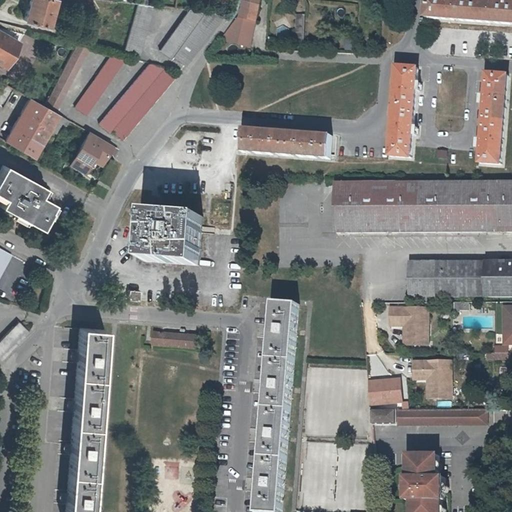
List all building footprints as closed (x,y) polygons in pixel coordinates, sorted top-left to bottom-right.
[(53,28),(60,0),(28,0),(23,19),(53,28)] [(261,3),(248,0),(246,0),(244,10),(241,17),(239,21),(224,39),(252,46),(261,3)] [(511,25),(511,4),(500,4),(500,0),(492,0),(492,4),(465,1),(464,0),(456,0),(457,1),(445,0),(434,0),(433,20),(511,25)] [(138,53),(153,4),(146,4),(142,3),(139,3),(138,3),(125,49),(138,53)] [(222,12),(191,9),(188,8),(159,49),(171,58),(173,56),(184,65),(222,12)] [(296,37),(305,38),(305,15),(296,15),(296,37)] [(0,65),(8,71),(22,45),(0,31),(0,65)] [(81,44),(77,43),(44,105),(55,112),(89,46),(81,44)] [(84,114),(125,56),(110,52),(73,106),(84,114)] [(124,139),(180,71),(151,63),(101,123),(111,132),(114,129),(124,139)] [(418,83),(419,69),(399,67),(392,156),(413,158),(414,135),(418,135),(419,127),(415,127),(418,91),(422,91),(423,83),(418,83)] [(510,76),(490,74),(488,96),(484,96),(483,104),(487,104),(484,141),(480,141),(479,148),(484,149),(483,163),(503,165),(510,76)] [(55,112),(44,105),(31,97),(5,140),(32,156),(50,128),(58,114),(55,112)] [(55,131),(62,120),(64,117),(58,114),(50,128),(55,131)] [(335,161),(337,139),(318,137),(318,136),(312,135),(311,137),(275,134),(275,132),(269,131),(268,133),(250,132),(249,132),(248,154),(335,161)] [(116,148),(87,132),(70,164),(82,172),(90,159),(98,163),(105,153),(111,157),(116,148)] [(449,152),(439,151),(438,158),(448,159),(449,152)] [(0,180),(0,197),(7,202),(2,210),(43,234),(53,217),(51,216),(56,209),(42,200),(47,191),(7,168),(0,180)] [(511,182),(410,183),(410,232),(511,232),(511,182)] [(338,233),(410,232),(410,183),(339,183),(338,233)] [(160,223),(156,271),(208,276),(213,227),(160,223)] [(0,277),(12,255),(0,248),(0,277)] [(437,262),(438,295),(438,297),(489,297),(489,261),(437,262)] [(511,261),(489,261),(489,297),(511,296),(511,261)] [(438,295),(437,262),(407,262),(407,295),(438,295)] [(130,291),(129,301),(139,301),(139,292),(130,291)] [(464,302),(455,302),(455,312),(461,312),(461,310),(470,311),(470,305),(464,305),(464,302)] [(272,511),(288,310),(263,309),(262,333),(258,333),(257,340),(261,340),(257,388),(253,388),(252,394),(257,395),(253,437),(248,437),(248,444),(253,444),(249,486),(244,486),(244,492),(249,493),(247,511),(272,511)] [(428,309),(390,309),(390,327),(404,327),(410,327),(410,347),(428,347),(428,309)] [(94,511),(109,325),(86,323),(85,323),(83,347),(78,347),(77,354),(82,354),(79,396),(74,396),(73,403),(78,403),(75,440),(70,439),(70,447),(74,447),(71,488),(67,488),(66,496),(70,496),(69,511),(94,511)] [(0,344),(0,365),(31,334),(20,324),(0,344)] [(156,333),(155,348),(199,351),(200,337),(156,333)] [(453,362),(415,362),(414,379),(428,380),(434,380),(434,398),(453,398),(453,362)] [(401,403),(399,380),(368,383),(370,406),(376,405),(401,403)] [(396,412),(397,426),(487,424),(487,410),(396,412)] [(397,426),(396,412),(370,412),(370,427),(397,426)] [(432,451),(403,451),(403,474),(400,473),(400,482),(403,482),(403,489),(400,489),(400,497),(407,497),(406,511),(436,511),(437,496),(439,496),(439,488),(436,488),(436,482),(439,482),(439,473),(433,473),(432,451)]
